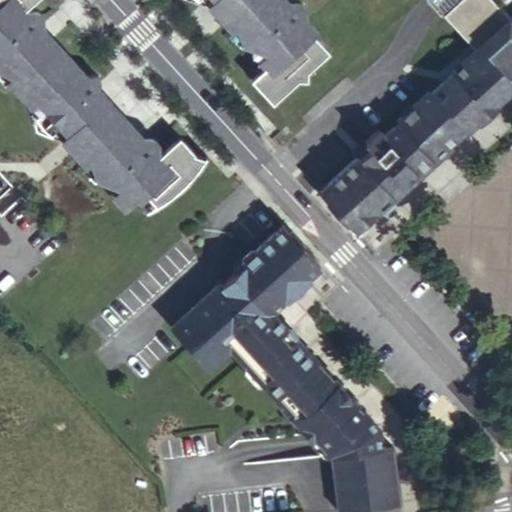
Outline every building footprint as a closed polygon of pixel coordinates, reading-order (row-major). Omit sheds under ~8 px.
[(0,0),(0,53),(4,59),(0,64),(25,88),(31,106),(37,101),(66,132),(74,131),(88,126),(93,123),(100,117),(104,113),(108,106),(112,102),(113,99),(102,88),(101,90),(97,86),(100,83),(101,81),(100,75),(99,73),(97,72),(94,71),(91,72),(87,74),(82,69),(84,67),(43,23),(41,25),(37,20),(39,17),(39,15),(40,14),(40,12),(40,10),(38,8),(36,7),(33,6),(31,7),(28,10),(25,6),(31,0),(0,0)] [(229,14),(244,0),(229,0),(216,1),(214,0),(213,0),(210,0),(207,5),(233,32),(239,27),(229,14)] [(287,0),(244,0),(229,14),(239,27),(249,41),(254,38),(268,50),(261,58),(268,67),(253,81),(270,99),(280,99),(297,83),(292,79),(309,64),(314,69),(332,51),(317,35),(320,33),(308,21),(305,23),(301,18),(305,14),(305,12),(304,8),(303,6),(300,3),(296,2),(294,4),(290,7),(286,2),(287,0)] [(471,132),(511,93),(511,18),(494,0),(430,0),(476,48),(474,49),(479,54),(471,61),(466,57),(420,101),(418,98),(396,119),(398,121),(385,132),(380,126),(366,140),(370,145),(371,147),(361,158),(358,155),(329,182),(362,217),(464,125),(471,132)] [(25,88),(0,64),(0,63),(0,71),(31,106),(25,88)] [(297,83),(314,69),(309,64),(292,79),(297,83)] [(121,108),(113,99),(112,102),(108,106),(104,113),(100,117),(93,123),(88,126),(74,131),(66,132),(59,138),(82,163),(87,160),(78,147),(121,108)] [(141,129),(121,108),(78,147),(87,160),(97,173),(100,171),(120,188),(113,194),(124,209),(136,198),(138,201),(146,195),(154,203),(169,194),(170,190),(174,185),(177,183),(186,179),(189,178),(196,168),(203,153),(195,151),(179,134),(158,153),(154,149),(155,147),(156,145),(157,143),(157,141),(156,138),(154,136),(153,134),(150,133),(147,133),(144,134),(141,136),(138,132),(141,129)] [(435,162),(471,132),(464,125),(362,217),(329,182),(322,191),(331,200),(326,204),(357,234),(386,208),(390,211),(410,186),(435,162)] [(354,150),(357,154),(370,145),(366,140),(354,150)] [(370,145),(357,154),(358,155),(361,158),(371,147),(370,145)] [(0,301),(64,243),(0,172),(0,301)] [(318,436),(333,454),(339,509),(403,501),(398,445),(385,447),(382,426),(271,311),(285,298),(288,302),(312,278),(309,275),(320,264),(312,256),(314,254),(293,231),(291,233),(283,225),(244,261),(245,263),(216,289),(214,288),(172,326),(201,358),(218,359),(233,345),(294,413),(304,413),(311,420),(304,426),(316,438),(318,436)]
